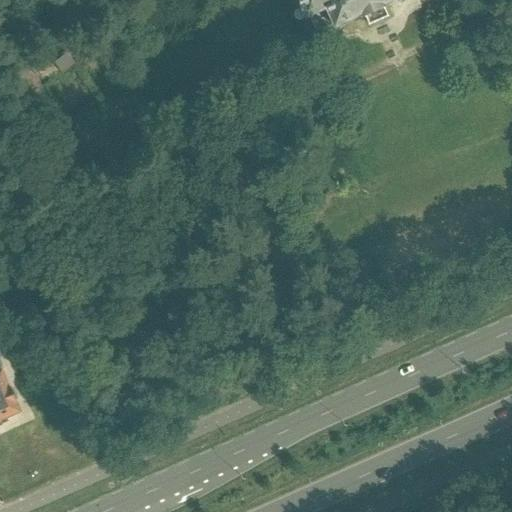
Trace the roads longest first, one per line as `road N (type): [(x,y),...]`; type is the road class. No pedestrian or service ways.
road 1 (primary): [(511,330),(102,511)]
road 2 (primary): [(285,511),(511,411)]
